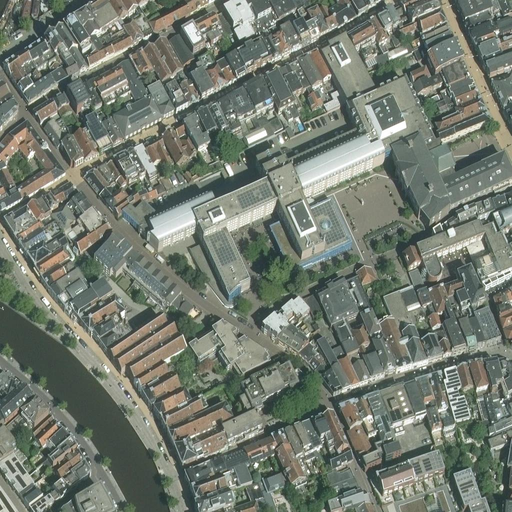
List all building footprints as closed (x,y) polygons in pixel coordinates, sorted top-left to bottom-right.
[(108,0),(104,3),(118,25),(120,23),(128,18),(116,0),(108,0)] [(138,11),(131,0),(116,0),(128,18),(135,14),(138,11)] [(143,0),(131,0),(138,11),(147,27),(153,37),(162,32),(157,23),(151,12),(144,16),(140,9),(147,6),(143,0)] [(204,0),(188,0),(181,4),(183,8),(189,18),(190,17),(208,7),(204,0)] [(253,29),(257,36),(265,32),(276,27),(262,0),(248,0),(242,4),(253,25),(254,28),(253,29)] [(278,22),(284,18),(274,0),(267,0),(268,1),(278,22)] [(274,0),(284,18),(295,12),(292,7),(290,2),(283,5),(279,0),(274,0)] [(306,16),(316,11),(314,8),(313,9),(308,0),(297,0),(299,3),(292,7),(295,12),(299,21),(307,18),(306,16)] [(345,0),(333,0),(337,7),(327,12),(337,30),(355,19),(345,0)] [(360,0),(348,0),(349,2),(358,18),(366,12),(360,0)] [(376,7),(371,0),(360,0),(366,12),(376,7)] [(416,0),(400,9),(405,17),(424,8),(420,0),(416,0)] [(420,0),(424,8),(434,4),(432,0),(420,0)] [(452,0),(455,7),(474,0),(497,0),(498,2),(498,3),(493,5),(497,14),(500,22),(511,17),(506,0),(452,0)] [(497,14),(493,5),(498,3),(498,2),(497,0),(474,0),(455,7),(460,18),(463,27),(497,14)] [(230,7),(232,10),(248,40),(257,36),(253,29),(254,28),(253,25),(242,4),(241,1),(230,7)] [(118,25),(104,3),(86,15),(100,37),(108,32),(118,25)] [(411,28),(435,18),(439,16),(440,15),(434,4),(424,8),(405,17),(407,22),(408,22),(411,28)] [(175,25),(189,18),(183,8),(157,23),(162,32),(175,25)] [(317,13),(328,35),(337,30),(327,12),(325,9),(317,13)] [(392,14),(402,32),(411,28),(408,22),(407,22),(405,17),(400,9),(392,14)] [(239,45),(248,40),(232,10),(222,15),(233,35),(239,45)] [(139,20),(131,24),(143,42),(153,37),(147,27),(138,11),(135,14),(139,20)] [(316,11),(306,16),(307,18),(310,24),(319,40),(328,35),(317,13),(316,11)] [(382,16),(393,37),(402,32),(392,14),(391,12),(382,16)] [(466,35),(500,22),(497,14),(463,27),(466,35)] [(100,37),(86,15),(73,23),(87,46),(95,41),(95,40),(100,37)] [(224,41),(233,35),(222,15),(213,20),(222,36),(224,41)] [(393,37),(382,16),(374,21),(375,22),(382,35),(386,34),(388,39),(389,38),(393,37)] [(411,28),(402,32),(393,37),(389,38),(395,51),(403,48),(399,41),(415,34),(414,32),(417,31),(420,38),(440,30),(445,28),(440,16),(435,18),(411,28)] [(221,37),(222,36),(213,20),(202,26),(214,46),(220,43),(216,36),(219,34),(221,37)] [(475,52),(479,50),(495,44),(511,38),(511,29),(509,20),(468,36),(475,52)] [(310,45),(319,40),(310,24),(305,27),(303,22),(300,23),(310,45)] [(382,35),(375,22),(366,28),(375,44),(382,57),(387,55),(383,48),(381,49),(381,47),(387,44),(382,35)] [(90,52),(94,58),(94,57),(87,46),(73,23),(63,30),(77,51),(79,55),(79,54),(81,57),(90,52)] [(120,23),(118,25),(133,48),(135,46),(142,42),(143,42),(131,24),(124,29),(120,23)] [(300,23),(290,28),(301,49),(310,45),(300,23)] [(110,36),(102,41),(113,58),(133,48),(118,25),(108,32),(110,36)] [(202,26),(193,31),(200,44),(205,41),(210,48),(214,46),(202,26)] [(276,27),(265,32),(281,60),(289,55),(279,33),(276,27)] [(289,55),(301,49),(290,28),(279,33),(289,55)] [(375,44),(366,28),(355,34),(370,62),(376,58),(369,47),(375,44)] [(206,52),(200,44),(193,31),(192,29),(179,36),(180,38),(193,59),(206,52)] [(413,54),(449,37),(445,29),(441,31),(440,30),(420,38),(418,39),(419,41),(403,48),(395,51),(387,55),(382,57),(375,60),(379,70),(413,54)] [(75,52),(77,51),(63,30),(53,36),(65,58),(75,52)] [(281,60),(265,32),(257,36),(261,44),(260,44),(271,65),(281,60)] [(370,62),(355,34),(354,35),(345,40),(353,56),(359,53),(362,58),(361,59),(364,65),(370,62)] [(68,64),(65,58),(53,36),(43,43),(49,51),(59,69),(68,64)] [(449,37),(413,54),(417,64),(428,59),(450,48),(454,47),(449,37)] [(193,59),(180,38),(168,44),(183,69),(195,62),(193,59)] [(345,111),(356,135),(296,163),(292,154),(291,153),(290,152),(289,152),(288,152),(287,152),(287,151),(286,152),(285,152),(254,166),(259,178),(266,191),(233,206),(215,214),(209,202),(160,225),(154,219),(142,208),(134,217),(129,212),(121,218),(133,230),(138,235),(148,245),(157,254),(162,251),(196,236),(201,247),(190,252),(189,251),(189,252),(191,257),(198,270),(204,280),(207,285),(210,289),(215,296),(219,301),(223,307),(224,308),(226,308),(227,309),(229,309),(231,309),(233,308),(234,307),(236,306),(236,304),(237,302),(237,301),(236,298),(240,296),(239,294),(249,290),(227,242),(225,237),(242,229),(255,224),(263,220),(276,214),(278,219),(281,226),(268,232),(288,274),(289,276),(351,249),(349,245),(330,204),(305,215),(302,209),(299,203),(391,162),(396,175),(394,176),(395,179),(396,180),(399,188),(402,194),(405,200),(407,199),(416,220),(419,220),(428,231),(448,215),(492,195),(492,196),(493,195),(494,198),(509,191),(508,188),(511,186),(511,179),(503,160),(480,170),(480,171),(457,181),(453,183),(451,177),(451,176),(453,175),(452,173),(449,174),(449,173),(452,171),(451,170),(450,168),(447,169),(447,168),(450,166),(449,164),(448,163),(445,164),(444,162),(447,161),(446,158),(444,154),(442,155),(441,154),(441,155),(438,148),(434,150),(433,149),(429,140),(438,136),(435,128),(435,129),(432,123),(429,124),(424,113),(425,113),(425,112),(422,113),(418,115),(404,84),(376,97),(353,56),(345,40),(318,55),(333,83),(338,93),(330,97),(333,103),(323,107),(327,114),(345,106),(347,110),(345,111)] [(495,44),(479,50),(479,51),(475,52),(483,69),(502,62),(500,58),(511,53),(511,40),(496,46),(495,44)] [(113,58),(102,41),(97,44),(95,41),(87,46),(94,57),(94,58),(83,61),(88,71),(113,58)] [(182,74),(166,45),(165,43),(155,48),(172,80),(182,74)] [(60,72),(59,69),(49,51),(47,53),(41,44),(25,55),(37,74),(47,68),(52,76),(53,75),(53,76),(60,72)] [(260,70),(271,65),(260,44),(235,58),(245,78),(253,74),(253,73),(260,69),(260,70)] [(155,48),(143,55),(152,73),(161,87),(172,81),(172,80),(155,48)] [(451,51),(450,48),(428,59),(428,60),(425,62),(434,80),(458,70),(462,68),(454,49),(451,51)] [(224,63),(236,83),(245,78),(235,58),(230,49),(220,55),(224,62),(224,63)] [(65,58),(68,64),(76,77),(79,76),(86,72),(75,52),(65,58)] [(489,82),(511,72),(511,53),(500,58),(502,62),(483,69),(489,82)] [(36,87),(43,83),(49,79),(49,78),(42,83),(36,75),(37,74),(25,55),(24,56),(15,61),(23,74),(27,80),(31,78),(36,87)] [(333,83),(318,55),(317,55),(309,59),(323,88),(333,83)] [(141,56),(130,62),(140,80),(151,74),(141,56)] [(215,67),(214,67),(209,57),(196,65),(199,69),(202,73),(202,76),(213,95),(226,88),(227,87),(215,67)] [(296,65),(297,66),(312,96),(316,94),(315,92),(322,89),(307,60),(296,65)] [(402,62),(407,75),(411,73),(406,60),(402,62)] [(3,69),(10,81),(23,74),(15,61),(3,69)] [(227,88),(236,83),(224,63),(224,62),(215,67),(227,87),(227,88)] [(116,69),(117,71),(105,78),(117,100),(130,93),(136,106),(149,100),(128,63),(116,69)] [(59,69),(60,72),(67,82),(76,77),(68,64),(59,69)] [(323,107),(316,94),(312,96),(297,66),(288,71),(301,94),(304,93),(307,100),(305,101),(311,113),(323,107)] [(470,84),(469,83),(463,69),(462,68),(458,70),(434,80),(430,83),(413,90),(416,101),(415,101),(417,107),(420,107),(422,113),(425,112),(445,104),(447,103),(445,99),(446,98),(445,96),(449,94),(449,93),(458,89),(459,91),(471,86),(470,84)] [(201,101),(213,95),(202,76),(202,73),(199,69),(194,72),(196,76),(189,80),(201,101)] [(301,94),(288,71),(287,70),(278,74),(296,112),(301,110),(295,98),(301,95),(301,94)] [(425,71),(414,76),(409,78),(413,90),(430,83),(425,71)] [(49,78),(49,79),(55,89),(67,82),(60,72),(53,76),(53,75),(52,76),(53,76),(49,78)] [(10,81),(16,89),(27,83),(26,81),(27,80),(23,74),(10,81)] [(185,104),(187,109),(198,103),(188,83),(185,80),(182,74),(172,80),(172,81),(176,78),(178,82),(174,84),(185,104)] [(296,112),(278,74),(270,78),(261,83),(277,115),(283,113),(288,123),(299,118),(296,112)] [(117,100),(105,78),(93,84),(98,94),(95,95),(104,107),(104,108),(117,100)] [(49,79),(43,83),(36,87),(37,87),(33,90),(22,98),(28,107),(55,89),(49,79)] [(503,112),(511,108),(511,81),(511,79),(491,86),(503,112)] [(16,89),(22,98),(33,90),(32,90),(27,83),(16,89)] [(79,91),(83,98),(90,109),(92,113),(98,110),(104,107),(95,95),(98,94),(93,84),(79,91)] [(162,90),(175,114),(176,115),(187,109),(184,105),(185,104),(174,84),(162,90)] [(274,113),(273,112),(260,84),(251,89),(262,114),(267,112),(268,115),(274,113)] [(0,105),(9,99),(0,86),(0,105)] [(150,99),(162,121),(165,120),(173,115),(159,86),(146,92),(150,99)] [(445,99),(447,103),(470,93),(470,94),(473,92),(471,86),(459,91),(458,89),(449,93),(449,94),(445,96),(446,98),(445,99)] [(78,89),(69,94),(71,96),(67,99),(76,116),(90,109),(83,98),(78,89)] [(262,114),(251,89),(243,94),(246,100),(253,116),(256,122),(259,120),(263,122),(265,122),(261,115),(262,114)] [(470,93),(447,103),(445,104),(446,106),(448,109),(450,111),(453,111),(455,111),(458,110),(474,104),(478,102),(474,92),(470,94),(470,93)] [(246,100),(243,94),(234,99),(245,124),(251,121),(254,126),(255,131),(261,143),(274,137),(273,135),(268,125),(266,121),(265,122),(263,122),(259,120),(256,122),(253,116),(246,100)] [(72,115),(63,98),(52,104),(61,120),(72,115)] [(0,115),(13,106),(13,105),(9,99),(0,105),(0,115)] [(112,119),(124,142),(144,131),(162,121),(150,99),(149,100),(136,106),(112,119)] [(245,124),(234,99),(226,103),(241,137),(242,136),(247,147),(248,149),(261,143),(255,131),(248,134),(245,128),(246,128),(245,124)] [(217,108),(233,144),(242,140),(241,137),(226,103),(217,108)] [(435,128),(438,136),(484,115),(479,104),(479,103),(474,105),(474,104),(458,110),(455,111),(453,111),(450,111),(448,109),(446,106),(445,104),(425,112),(425,113),(435,108),(442,125),(435,128)] [(57,116),(50,105),(32,116),(40,127),(50,121),(52,124),(58,121),(56,117),(57,116)] [(17,112),(13,106),(0,115),(0,122),(5,127),(17,116),(17,112)] [(206,113),(218,137),(223,134),(223,137),(227,146),(233,144),(217,108),(216,108),(206,113)] [(511,108),(503,112),(509,125),(511,123),(511,108)] [(95,118),(107,140),(110,145),(112,149),(122,143),(110,121),(106,124),(101,115),(98,110),(92,113),(95,118)] [(193,120),(205,140),(216,135),(217,138),(218,137),(206,113),(193,120)] [(485,115),(484,115),(438,136),(429,140),(433,149),(437,147),(438,146),(440,145),(489,125),(485,117),(481,119),(481,118),(485,116),(485,115)] [(110,145),(107,140),(95,118),(84,123),(88,131),(86,132),(99,156),(112,149),(110,145)] [(205,140),(193,120),(181,126),(197,156),(209,149),(205,140)] [(268,125),(273,135),(282,130),(277,120),(272,123),(268,125)] [(45,135),(47,137),(57,131),(61,136),(63,134),(68,142),(71,141),(67,130),(62,122),(54,127),(53,125),(43,132),(45,134),(45,135)] [(27,124),(8,138),(8,137),(0,146),(0,165),(2,167),(0,168),(0,185),(2,189),(7,198),(8,197),(15,193),(22,203),(51,185),(65,176),(50,156),(42,144),(27,124)] [(197,156),(181,126),(161,139),(175,167),(197,156)] [(71,141),(83,164),(91,160),(99,156),(86,132),(76,137),(71,128),(67,130),(71,141)] [(294,137),(290,129),(285,131),(286,132),(289,139),(294,137)] [(47,137),(51,143),(62,137),(61,136),(57,131),(47,137)] [(57,150),(60,149),(69,144),(68,142),(63,134),(61,136),(62,137),(51,143),(57,150)] [(158,140),(150,145),(161,164),(163,168),(169,166),(170,167),(173,166),(171,162),(170,163),(158,140)] [(71,141),(68,142),(69,144),(60,149),(70,168),(72,167),(73,169),(83,164),(71,141)] [(161,164),(150,145),(140,150),(151,170),(161,164)] [(155,179),(151,170),(140,150),(132,154),(149,184),(157,181),(155,179)] [(153,191),(149,184),(132,154),(125,158),(125,159),(147,202),(157,198),(153,191)] [(113,164),(122,181),(124,185),(126,185),(128,189),(135,185),(140,195),(135,198),(139,206),(147,202),(125,159),(123,160),(123,159),(113,164)] [(106,168),(114,183),(115,185),(122,181),(113,164),(106,168)] [(114,183),(106,168),(96,173),(107,188),(114,183)] [(118,189),(115,185),(114,183),(107,188),(96,173),(84,180),(99,199),(105,206),(116,197),(121,193),(118,189)] [(188,175),(183,178),(188,185),(192,182),(188,175)] [(67,204),(79,197),(70,185),(59,191),(65,202),(67,204)] [(153,191),(157,198),(165,194),(161,187),(160,187),(161,187),(153,191)] [(56,207),(65,202),(59,191),(49,198),(56,207)] [(15,207),(22,203),(15,193),(8,197),(15,207)] [(121,193),(116,197),(105,206),(112,215),(128,203),(121,193)] [(0,215),(15,207),(8,197),(7,198),(0,202),(0,215)] [(507,213),(511,211),(511,197),(502,201),(507,213)] [(56,207),(49,198),(42,202),(49,215),(57,210),(56,207)] [(129,212),(139,206),(135,198),(128,203),(112,215),(117,221),(121,218),(129,212)] [(51,218),(54,223),(58,220),(65,231),(90,211),(80,199),(66,208),(65,209),(51,218)] [(502,201),(489,205),(494,218),(499,216),(507,213),(502,201)] [(37,226),(51,218),(49,215),(42,202),(28,211),(37,226)] [(494,218),(489,205),(473,211),(472,212),(477,225),(494,218)] [(14,241),(37,226),(28,211),(4,226),(14,241)] [(71,246),(72,245),(100,228),(97,224),(99,222),(90,211),(65,231),(66,233),(62,236),(71,246)] [(478,228),(477,225),(472,212),(454,220),(446,226),(451,238),(455,237),(455,238),(478,228)] [(511,230),(511,213),(500,218),(499,216),(494,218),(477,225),(478,228),(481,234),(491,230),(495,239),(509,232),(511,230)] [(55,225),(54,223),(51,218),(37,226),(14,241),(19,249),(55,225)] [(58,220),(54,223),(55,225),(19,249),(27,260),(60,237),(62,236),(66,233),(65,231),(58,220)] [(97,245),(110,236),(102,227),(100,228),(72,245),(80,257),(84,254),(90,265),(93,263),(106,250),(102,246),(99,248),(97,245)] [(448,239),(444,227),(433,235),(437,243),(448,239)] [(469,247),(484,241),(492,261),(473,269),(475,276),(476,281),(478,286),(480,288),(481,289),(483,292),(484,294),(510,281),(510,279),(511,277),(511,264),(506,250),(505,247),(502,243),(501,239),(496,241),(495,239),(491,230),(481,234),(478,228),(455,238),(455,237),(451,238),(434,245),(415,253),(420,268),(421,267),(427,281),(427,282),(428,283),(429,283),(430,284),(431,284),(432,284),(433,284),(434,284),(435,284),(436,284),(437,283),(438,282),(439,282),(440,281),(440,280),(440,279),(441,278),(441,277),(441,275),(435,261),(441,259),(469,247)] [(68,249),(60,237),(27,260),(34,271),(38,269),(67,250),(68,249)] [(115,239),(106,250),(93,263),(109,278),(111,276),(115,280),(122,273),(135,258),(131,255),(115,239)] [(511,240),(511,239),(502,243),(505,247),(506,250),(511,264),(511,240)] [(73,260),(67,250),(38,269),(34,272),(40,282),(44,279),(68,264),(73,260)] [(420,268),(415,253),(402,258),(408,273),(417,269),(420,268)] [(122,273),(134,284),(148,269),(135,258),(122,273)] [(77,276),(68,264),(44,279),(45,280),(41,282),(48,294),(49,295),(76,277),(77,276)] [(141,293),(156,276),(148,269),(134,284),(133,286),(141,293)] [(355,275),(356,278),(361,288),(376,283),(370,270),(355,275)] [(415,292),(424,289),(417,272),(409,275),(408,275),(415,292)] [(454,274),(458,285),(468,310),(472,317),(475,316),(473,312),(485,307),(478,293),(469,272),(459,277),(457,272),(454,274)] [(164,283),(156,276),(141,293),(149,300),(164,283)] [(49,295),(57,306),(83,288),(76,277),(49,295)] [(322,312),(324,315),(330,330),(332,329),(334,335),(335,335),(337,340),(340,348),(330,353),(350,391),(359,388),(371,383),(362,362),(366,359),(363,351),(370,348),(362,330),(375,324),(361,288),(356,278),(342,284),(341,281),(338,283),(324,290),(325,292),(314,298),(304,303),(311,317),(322,312)] [(172,290),(164,283),(149,300),(157,307),(172,290)] [(460,313),(468,310),(458,285),(446,289),(428,297),(440,329),(451,358),(465,353),(449,312),(446,302),(454,299),(460,313)] [(77,324),(82,320),(112,301),(102,287),(89,296),(67,312),(77,324)] [(89,296),(83,288),(57,306),(64,314),(67,312),(89,296)] [(421,308),(430,333),(440,329),(428,297),(424,289),(415,292),(421,308)] [(180,297),(172,290),(157,307),(166,314),(171,308),(180,297)] [(398,339),(415,333),(408,314),(399,293),(382,300),(393,325),(398,339)] [(511,306),(511,302),(507,293),(498,298),(499,301),(501,300),(505,308),(506,307),(508,310),(508,308),(511,306)] [(185,302),(180,297),(171,308),(186,321),(193,312),(184,304),(185,302)] [(493,303),(496,312),(505,308),(501,300),(499,301),(498,298),(496,299),(495,299),(493,303)] [(114,301),(112,301),(82,320),(83,322),(79,325),(90,339),(92,338),(118,322),(124,317),(114,301)] [(285,311),(280,315),(277,317),(261,331),(264,334),(284,323),(291,318),(298,324),(309,315),(303,305),(299,301),(287,312),(285,311)] [(496,312),(499,322),(511,317),(508,310),(506,307),(505,308),(496,312)] [(415,333),(427,365),(441,361),(430,333),(421,308),(418,309),(418,311),(408,314),(415,333)] [(454,310),(449,312),(465,353),(466,353),(475,351),(466,326),(461,328),(454,310)] [(499,322),(502,333),(511,328),(511,316),(511,317),(508,310),(511,317),(499,322)] [(472,319),(474,324),(484,349),(500,343),(493,328),(489,318),(487,313),(472,319)] [(166,328),(159,319),(158,318),(137,333),(106,356),(120,376),(124,373),(133,385),(161,367),(185,352),(168,326),(166,328)] [(121,326),(118,322),(92,338),(99,346),(127,328),(123,325),(121,326)] [(284,324),(284,323),(264,334),(263,335),(276,344),(288,333),(284,330),(286,327),(284,324)] [(375,358),(384,378),(395,375),(377,331),(378,331),(375,324),(362,330),(370,348),(371,348),(375,357),(375,358)] [(475,351),(484,349),(474,324),(466,326),(475,351)] [(132,325),(127,328),(99,346),(106,356),(137,333),(132,325)] [(377,331),(395,375),(396,374),(396,375),(411,370),(427,365),(415,333),(398,339),(393,325),(387,327),(378,331),(377,331)] [(263,355),(264,353),(245,341),(237,346),(234,342),(237,340),(234,336),(235,334),(223,327),(206,337),(203,333),(189,342),(192,347),(188,349),(199,366),(220,353),(221,357),(218,359),(227,373),(232,370),(239,381),(270,365),(263,355)] [(276,344),(297,358),(306,348),(301,343),(310,336),(305,327),(293,336),(289,332),(288,333),(276,344)] [(441,361),(451,358),(440,329),(430,333),(441,361)] [(507,345),(508,345),(511,342),(511,329),(502,334),(507,345)] [(350,391),(330,353),(324,341),(315,346),(320,355),(325,365),(330,373),(335,382),(341,394),(350,391)] [(306,348),(297,358),(308,367),(318,357),(314,353),(317,351),(320,355),(315,346),(314,344),(313,345),(312,344),(308,349),(306,348)] [(318,357),(308,367),(314,374),(325,365),(320,355),(321,357),(319,358),(318,357)] [(362,362),(371,383),(384,378),(375,358),(367,361),(366,359),(362,362)] [(496,365),(504,388),(509,385),(507,383),(511,379),(511,367),(504,364),(496,365)] [(319,381),(330,373),(325,365),(314,374),(319,381)] [(500,391),(504,388),(496,365),(495,365),(483,368),(483,367),(482,368),(484,377),(490,399),(500,391)] [(133,385),(141,396),(168,379),(161,367),(133,385)] [(482,378),(480,368),(475,369),(468,371),(468,370),(467,371),(469,380),(472,393),(482,430),(491,427),(489,422),(484,401),(490,399),(484,377),(482,378)] [(277,371),(263,378),(274,401),(283,396),(284,399),(289,397),(291,400),(301,395),(298,389),(300,388),(304,383),(297,376),(293,378),(288,369),(279,374),(277,371)] [(469,381),(467,371),(455,374),(454,374),(460,394),(461,396),(472,393),(469,380),(469,381)] [(335,382),(330,373),(319,381),(326,389),(335,382)] [(445,388),(442,388),(454,432),(470,429),(465,409),(464,409),(463,403),(458,404),(455,395),(460,394),(454,374),(442,378),(445,388)] [(0,397),(13,384),(5,378),(0,381),(0,397)] [(150,412),(156,408),(180,395),(170,378),(168,379),(141,396),(142,397),(141,398),(143,401),(144,401),(150,412)] [(263,378),(254,382),(239,389),(244,400),(238,403),(243,413),(244,412),(248,419),(255,416),(256,416),(257,414),(256,413),(266,408),(265,405),(274,401),(263,378)] [(442,388),(439,379),(435,380),(427,382),(430,392),(443,435),(444,438),(455,435),(454,432),(442,388)] [(326,389),(333,398),(341,394),(335,382),(326,389)] [(511,382),(509,385),(504,388),(500,391),(505,402),(511,397),(511,382)] [(414,387),(417,396),(424,417),(425,419),(430,435),(431,438),(443,435),(430,392),(427,383),(414,387)] [(0,409),(0,410),(0,411),(21,391),(13,384),(0,397),(0,409)] [(417,396),(414,387),(403,390),(415,422),(425,419),(424,417),(417,396)] [(21,391),(0,411),(0,420),(4,427),(33,401),(21,391)] [(413,424),(401,391),(389,395),(402,428),(413,424)] [(489,422),(511,408),(511,397),(505,402),(500,391),(490,399),(484,401),(489,422)] [(160,422),(191,405),(184,392),(180,395),(156,408),(157,410),(152,412),(159,422),(160,422)] [(402,428),(389,395),(378,399),(381,408),(393,438),(404,434),(402,428)] [(166,434),(170,432),(208,414),(203,405),(206,403),(204,399),(191,405),(160,422),(166,434)] [(393,438),(381,408),(377,399),(365,404),(368,413),(377,436),(382,448),(395,443),(393,438)] [(35,403),(20,416),(33,431),(48,418),(35,403)] [(368,413),(365,404),(352,408),(367,440),(377,436),(368,413)] [(225,406),(208,414),(170,432),(171,434),(167,436),(173,451),(173,450),(173,451),(188,445),(211,435),(210,431),(220,426),(222,429),(233,424),(225,406)] [(367,440),(352,408),(339,413),(349,433),(347,434),(351,445),(353,448),(368,441),(367,440)] [(486,444),(511,431),(511,408),(489,422),(491,427),(482,430),(486,444)] [(20,416),(19,417),(5,430),(17,445),(23,440),(33,431),(20,416)] [(263,432),(255,416),(248,419),(220,432),(228,449),(263,432)] [(336,458),(347,451),(332,416),(321,421),(336,458)] [(32,438),(35,442),(55,426),(48,418),(33,431),(23,440),(26,444),(31,440),(30,439),(32,438)] [(327,462),(336,458),(321,421),(311,425),(321,449),(320,446),(325,445),(327,449),(323,451),(327,462)] [(316,452),(321,449),(311,425),(300,429),(311,450),(312,454),(318,464),(321,463),(316,452)] [(31,446),(38,455),(40,453),(39,453),(62,433),(55,426),(35,442),(36,443),(31,446)] [(291,433),(293,437),(301,455),(311,450),(300,429),(291,433)] [(17,445),(5,430),(3,431),(0,433),(0,465),(19,451),(21,450),(17,445)] [(220,431),(211,435),(188,445),(196,464),(228,449),(220,432),(220,431)] [(510,446),(509,452),(511,450),(511,431),(486,444),(490,453),(510,446)] [(39,454),(45,462),(70,443),(62,433),(39,453),(40,453),(38,455),(39,455),(39,454)] [(308,457),(312,454),(311,450),(301,455),(293,437),(291,433),(281,436),(300,473),(304,471),(301,465),(310,461),(308,457)] [(303,480),(300,473),(281,436),(277,438),(271,441),(277,457),(275,458),(282,475),(280,475),(285,489),(290,487),(291,489),(293,492),(305,487),(304,484),(305,483),(309,482),(308,478),(303,480)] [(250,468),(275,458),(277,457),(271,441),(243,453),(249,466),(250,468)] [(360,464),(362,463),(375,456),(372,451),(368,441),(353,448),(360,464),(361,464),(360,464)] [(77,455),(77,454),(76,453),(70,443),(45,462),(47,464),(42,467),(47,474),(51,471),(52,470),(55,473),(77,455)] [(188,445),(173,451),(181,471),(196,464),(188,445)] [(381,447),(372,450),(372,451),(375,456),(376,457),(375,457),(361,464),(360,464),(365,474),(379,466),(376,460),(383,458),(385,464),(400,458),(397,449),(382,454),(382,452),(383,452),(381,447)] [(2,476),(7,483),(23,473),(19,466),(27,461),(19,451),(0,465),(0,472),(2,476)] [(332,474),(336,473),(335,471),(353,462),(347,451),(336,458),(327,462),(331,472),(332,472),(332,474)] [(225,476),(249,466),(243,453),(220,462),(225,476)] [(83,466),(77,455),(53,474),(60,484),(83,466)] [(437,461),(426,465),(433,483),(443,480),(437,461)] [(188,487),(191,494),(218,483),(217,479),(225,476),(220,462),(184,478),(188,487)] [(426,465),(416,469),(423,487),(433,483),(426,465)] [(476,469),(478,474),(488,470),(486,465),(476,469)] [(62,483),(62,484),(69,492),(79,485),(90,477),(83,466),(62,483)] [(191,494),(196,507),(227,496),(245,489),(251,487),(245,469),(248,468),(249,469),(250,468),(249,466),(225,476),(217,479),(218,483),(191,494)] [(457,478),(467,474),(465,466),(454,470),(457,478)] [(416,469),(406,472),(413,490),(423,487),(416,469)] [(349,470),(337,475),(336,473),(332,474),(332,472),(331,472),(323,475),(331,501),(344,497),(359,492),(349,470)] [(406,472),(396,476),(403,494),(413,490),(406,472)] [(23,473),(7,483),(13,491),(18,498),(27,492),(34,487),(23,473)] [(231,511),(258,511),(258,510),(265,507),(267,511),(275,511),(270,497),(290,490),(291,489),(290,487),(285,489),(280,475),(251,487),(245,489),(251,505),(233,511),(231,511)] [(396,476),(386,479),(393,498),(403,494),(396,476)] [(386,479),(376,483),(383,501),(393,498),(386,479)] [(468,479),(450,485),(454,496),(472,489),(468,479)] [(53,491),(61,500),(68,493),(69,492),(62,484),(53,491)] [(472,489),(454,496),(457,506),(476,499),(472,489)] [(0,511),(14,511),(8,503),(5,499),(2,495),(0,491),(0,511)] [(99,491),(80,502),(74,506),(66,511),(109,511),(100,494),(99,491)] [(59,500),(53,493),(49,497),(55,504),(59,500)] [(348,511),(354,510),(369,505),(364,493),(327,506),(329,511),(348,511)] [(194,509),(194,511),(231,511),(233,511),(227,496),(196,507),(196,508),(194,509)] [(38,504),(45,511),(47,511),(49,510),(52,508),(51,507),(52,506),(53,506),(55,504),(49,497),(38,504)] [(476,499),(457,506),(459,511),(471,511),(479,509),(476,499)]
